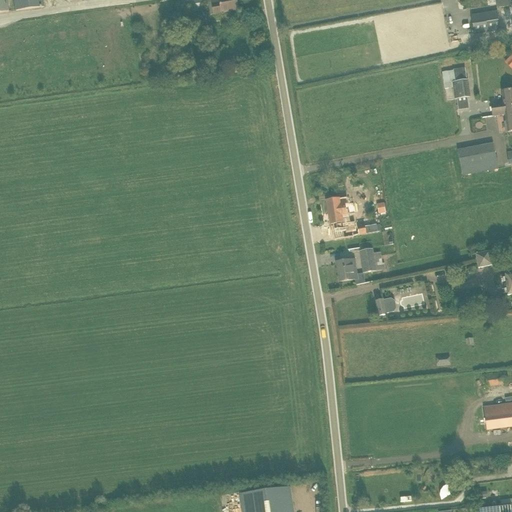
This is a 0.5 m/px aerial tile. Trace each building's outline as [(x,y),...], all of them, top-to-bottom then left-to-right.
[(7,0),(0,0),(0,13),(9,12),(7,0)] [(13,0),(15,11),(45,7),(43,0),(13,0)] [(203,7),(201,0),(188,0),(176,2),(177,11),(190,9),(190,13),(198,12),(197,8),(203,7)] [(236,0),(212,0),(207,1),(210,15),(238,10),(236,0)] [(496,13),(472,17),(474,33),(499,29),(496,13)] [(454,100),(470,98),(468,80),(467,81),(465,68),(453,70),(455,82),(452,83),(454,100)] [(505,114),(507,132),(511,131),(511,89),(501,91),(502,103),(494,104),(495,115),(505,114)] [(483,130),(482,119),(470,120),(471,131),(483,130)] [(499,170),(494,144),(457,150),(462,177),(499,170)] [(330,225),(348,222),(345,203),(340,204),(340,199),(326,201),(330,225)] [(365,226),(351,228),(353,238),(366,235),(365,226)] [(363,274),(385,270),(384,263),(382,264),(380,253),(373,254),(373,250),(359,252),(363,274)] [(490,251),(475,254),(478,269),(492,266),(490,251)] [(356,275),(354,260),(336,263),(340,283),(355,280),(355,285),(365,284),(363,274),(356,275)] [(384,299),(375,301),(379,317),(387,315),(384,299)] [(440,357),(436,358),(437,366),(450,365),(449,356),(445,357),(445,358),(440,359),(440,357)] [(486,375),(488,387),(505,384),(504,372),(486,375)] [(511,403),(484,407),(484,408),(487,431),(511,428),(511,403)] [(240,495),(242,511),(293,511),(291,488),(240,495)]
